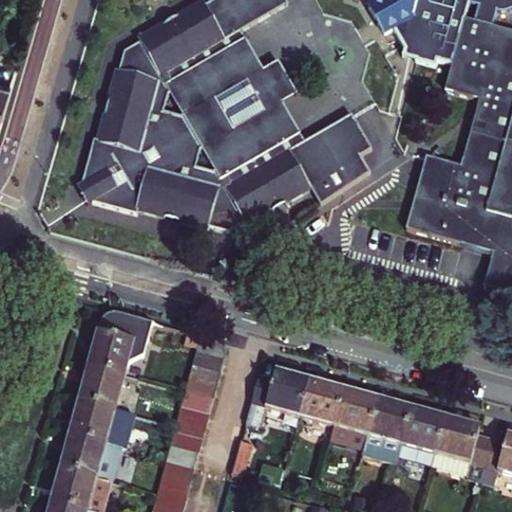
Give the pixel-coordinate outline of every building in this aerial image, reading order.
[(188,220),(187,224),(213,231),(213,228),(232,233),(249,222),(252,226),(277,209),(273,205),(286,196),(289,201),(316,183),(329,203),(380,171),(369,155),(378,149),(356,116),(311,147),(295,123),(279,133),(238,71),(253,61),(239,39),(285,8),(279,0),(210,0),(205,4),(201,0),(200,0),(176,16),(179,21),(167,28),(164,24),(140,40),(143,44),(129,53),(123,77),(119,76),(112,105),(119,107),(115,120),(109,119),(101,150),(96,149),(86,186),(90,183),(102,201),(97,205),(145,216),(146,214),(174,221),(175,216),(188,220)] [(363,0),(366,3),(362,7),(379,31),(387,26),(403,49),(422,54),(420,61),(434,65),(436,59),(451,0),(363,0)] [(465,18),(470,0),(451,0),(436,59),(455,64),(448,91),(482,101),(464,166),(429,156),(409,228),(496,252),(486,286),(511,293),(511,31),(494,27),(465,18)] [(511,0),(470,0),(465,18),(494,27),(499,11),(505,14),(511,14),(511,0)] [(179,21),(176,16),(164,24),(167,28),(179,21)] [(265,78),(253,61),(238,71),(279,133),(295,123),(286,109),(265,78)] [(279,69),(265,78),(286,109),(300,100),(279,69)] [(0,78),(0,119),(2,120),(13,83),(0,78)] [(119,107),(112,105),(109,119),(115,120),(119,107)] [(90,183),(86,186),(81,189),(92,207),(97,205),(102,201),(90,183)] [(273,205),(277,209),(289,201),(286,196),(273,205)] [(94,368),(132,379),(136,364),(146,355),(155,322),(118,312),(111,315),(107,318),(105,324),(104,329),(97,356),(94,368)] [(200,352),(227,359),(227,358),(228,349),(226,345),(221,340),(190,332),(187,344),(201,348),(200,352)] [(223,374),(227,359),(200,352),(196,367),(223,374)] [(219,388),(223,374),(196,367),(192,381),(219,388)] [(88,388),(84,402),(123,413),(132,379),(94,368),(88,388)] [(264,377),(251,427),(267,431),(272,410),(305,419),(315,382),(295,376),(282,372),(279,381),(264,377)] [(215,402),(219,388),(192,381),(189,395),(215,402)] [(305,419),(339,428),(348,391),(329,386),(315,382),(305,419)] [(373,437),(383,401),(363,395),(348,391),(339,428),(373,437)] [(215,402),(189,395),(185,409),(212,416),(215,402)] [(401,466),(403,459),(416,410),(399,405),(383,401),(373,437),(369,457),(401,466)] [(79,424),(75,436),(125,451),(128,451),(137,417),(123,413),(84,402),(79,424)] [(181,423),(208,430),(212,416),(185,409),(181,423)] [(440,456),(450,419),(432,414),(416,410),(403,459),(436,469),(440,456)] [(488,470),(496,440),(482,436),(484,428),(471,425),(450,419),(440,456),(488,470)] [(204,442),(208,430),(181,423),(179,430),(178,435),(204,442)] [(175,447),(201,454),(204,442),(178,435),(175,447)] [(125,451),(75,436),(70,455),(66,471),(116,485),(125,451)] [(485,482),(484,485),(498,489),(502,473),(511,475),(511,437),(510,444),(496,440),(488,470),(485,482)] [(238,476),(252,480),(262,444),(247,440),(238,476)] [(197,469),(201,454),(175,447),(171,461),(197,469)] [(440,456),(436,469),(485,482),(488,470),(440,456)] [(193,483),(197,469),(171,461),(170,464),(167,475),(193,483)] [(108,511),(116,485),(66,471),(61,487),(57,504),(83,511),(108,511)] [(190,495),(193,483),(167,475),(163,488),(190,495)] [(186,509),(190,495),(163,488),(161,498),(160,502),(186,509)] [(185,511),(186,509),(160,502),(157,511),(185,511)]
